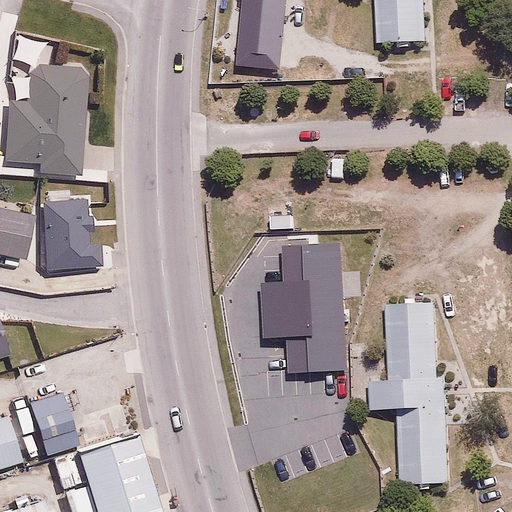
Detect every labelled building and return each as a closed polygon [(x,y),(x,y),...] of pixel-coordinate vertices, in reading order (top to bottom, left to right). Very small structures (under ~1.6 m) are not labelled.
[(366,0),(368,49),(411,48),(409,0),(366,0)] [(28,98),(7,98),(7,162),(38,162),(37,174),(85,175),(86,66),(29,66),(28,98)] [(33,210),(0,206),(0,252),(28,256),(33,210)] [(327,380),(321,256),(264,259),(266,292),(245,293),(248,349),(269,348),(270,383),(327,380)] [(425,308),(376,309),(379,389),(363,390),(364,419),(388,419),(390,489),(437,488),(433,387),(428,387),(425,308)] [(0,331),(0,358),(9,355),(0,331)] [(50,395),(15,405),(32,461),(67,450),(50,395)] [(0,434),(0,469),(10,466),(0,434)] [(149,511),(127,438),(70,456),(87,511),(149,511)] [(38,511),(34,497),(0,507),(0,511),(38,511)]
